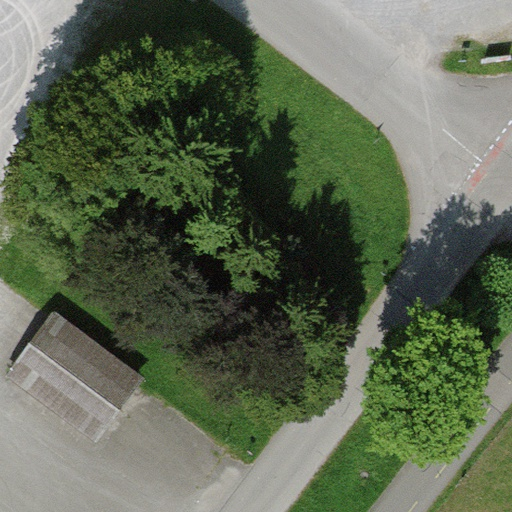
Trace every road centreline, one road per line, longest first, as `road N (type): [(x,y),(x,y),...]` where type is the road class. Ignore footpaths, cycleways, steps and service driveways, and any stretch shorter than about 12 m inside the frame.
road 1 (unclassified): [(510,177),(251,511)]
road 2 (unclassified): [(284,0),(510,177)]
road 3 (unclassified): [(401,511),(511,370)]
